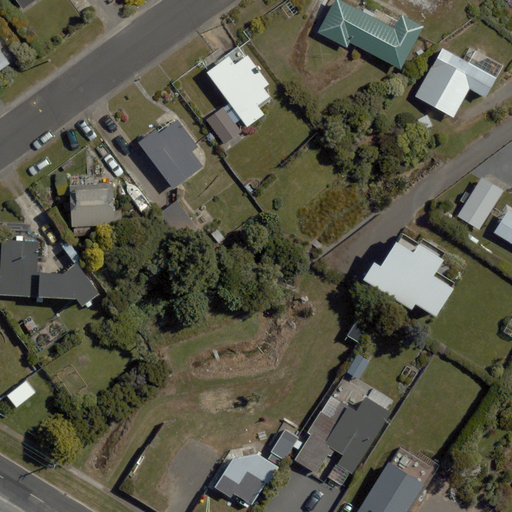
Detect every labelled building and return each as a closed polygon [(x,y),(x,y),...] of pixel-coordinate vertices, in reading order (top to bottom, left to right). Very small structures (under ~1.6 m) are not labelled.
[(53,15),(42,0),(0,0),(0,33),(9,46),(53,15)] [(134,0),(87,0),(105,23),(134,0)] [(414,54),(351,23),(329,66),(392,97),(414,54)] [(278,135),(233,78),(195,108),(241,166),(278,135)] [(491,105),(443,80),(414,135),(463,160),(491,105)] [(294,150),(303,144),(296,134),(310,125),(298,108),(276,123),(294,150)] [(201,201),(165,163),(144,183),(181,221),(201,201)] [(502,191),(478,177),(453,218),(477,233),(502,191)] [(42,212),(25,190),(10,202),(27,224),(42,212)] [(101,212),(54,229),(65,259),(112,242),(101,212)] [(511,234),(509,233),(488,276),(511,288),(511,234)] [(452,302),(392,270),(364,322),(424,354),(452,302)] [(37,282),(1,282),(1,331),(85,332),(86,300),(37,299),(37,282)] [(511,316),(509,315),(498,334),(511,341),(511,316)] [(388,357),(379,372),(409,390),(418,375),(388,357)] [(347,511),(382,450),(334,424),(295,494),(328,511),(347,511)] [(203,511),(216,494),(178,469),(148,511),(203,511)] [(251,511),(222,492),(209,511),(251,511)]
